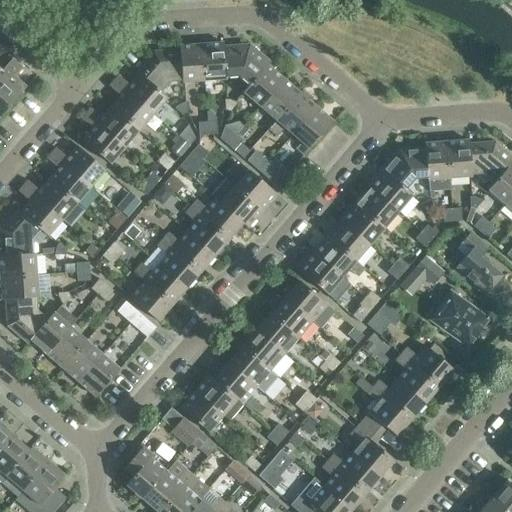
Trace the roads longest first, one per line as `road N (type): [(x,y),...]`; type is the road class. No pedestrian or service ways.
road 1 (unclassified): [(95,452),(380,119)]
road 2 (unclassified): [(77,87),(143,22),(247,15),(267,21),(380,119)]
road 3 (unclassified): [(411,511),(511,388)]
road 4 (unclassified): [(380,119),(497,111),(511,118)]
road 5 (unclassified): [(95,452),(0,369)]
